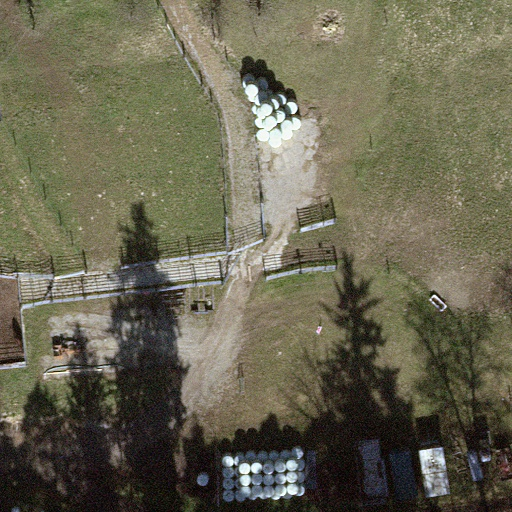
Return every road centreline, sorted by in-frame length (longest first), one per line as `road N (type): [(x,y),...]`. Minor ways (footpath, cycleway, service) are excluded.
road 1 (track): [(218,396),(349,291),(360,248),(352,124),(368,0)]
road 2 (track): [(218,396),(117,442),(0,442)]
